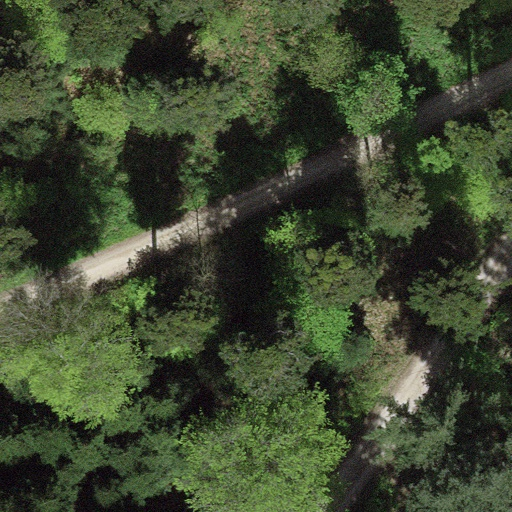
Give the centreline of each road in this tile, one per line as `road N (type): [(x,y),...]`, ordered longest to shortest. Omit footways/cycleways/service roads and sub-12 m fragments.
road 1 (track): [(0,294),(511,77)]
road 2 (track): [(511,254),(331,511)]
